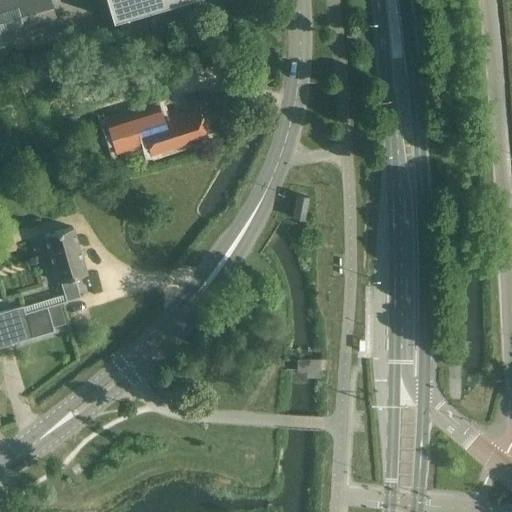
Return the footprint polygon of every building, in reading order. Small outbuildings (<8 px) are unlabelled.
[(0,0),(0,44),(57,28),(48,0),(0,0)] [(106,0),(112,20),(178,0),(106,0)] [(28,56),(32,72),(67,62),(62,46),(28,56)] [(126,128),(133,152),(171,140),(173,147),(207,136),(198,108),(165,118),(165,116),(126,128)] [(292,216),(304,218),(308,196),(296,194),(292,216)] [(57,281),(60,280),(66,300),(79,296),(73,276),(86,272),(73,226),(44,235),(57,281)] [(0,251),(13,248),(10,236),(0,239),(0,251)] [(0,311),(0,347),(54,331),(46,306),(25,312),(23,305),(0,311)] [(300,359),(296,359),(297,372),(306,372),(306,377),(314,377),(320,377),(320,359),(312,359),(300,359)] [(448,377),(448,400),(461,400),(462,377),(461,377),(461,361),(449,361),(449,377),(448,377)]
